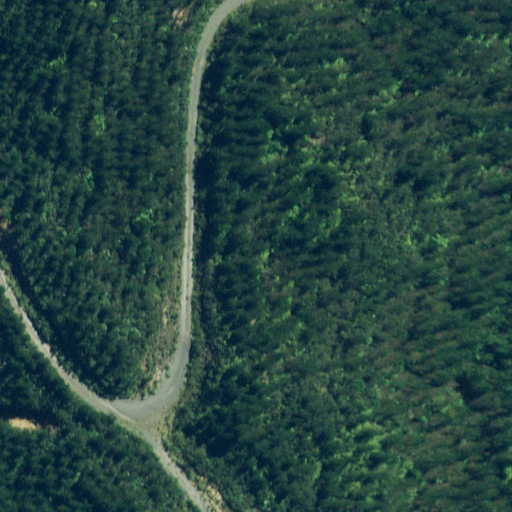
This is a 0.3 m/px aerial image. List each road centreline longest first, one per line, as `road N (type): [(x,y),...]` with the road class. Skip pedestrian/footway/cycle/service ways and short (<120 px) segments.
road 1 (track): [(225,0),(203,15),(169,95),(130,491)]
road 2 (track): [(0,332),(19,380),(130,491)]
